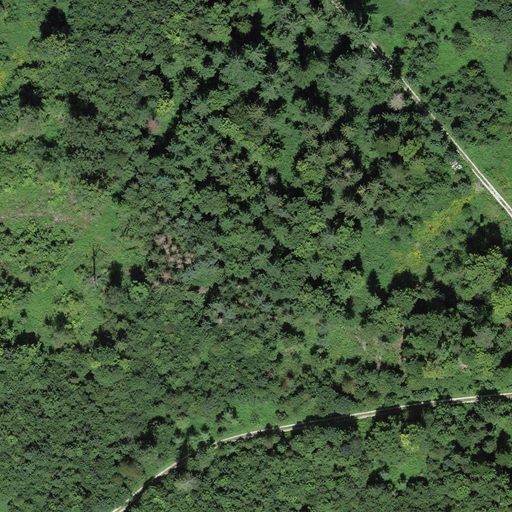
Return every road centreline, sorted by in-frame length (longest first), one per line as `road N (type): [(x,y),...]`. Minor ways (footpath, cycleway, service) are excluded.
road 1 (track): [(511,395),(281,427),(218,445),(182,460),(114,511)]
road 2 (track): [(332,0),(511,211)]
